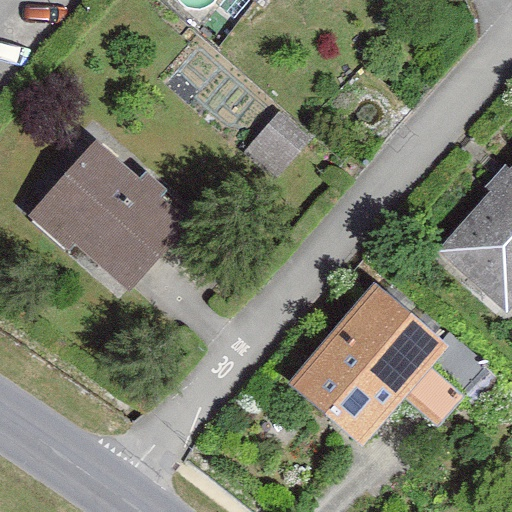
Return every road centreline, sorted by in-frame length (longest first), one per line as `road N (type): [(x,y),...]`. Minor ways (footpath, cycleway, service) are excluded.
road 1 (residential): [(511,61),(118,499)]
road 2 (secondary): [(118,499),(0,423)]
